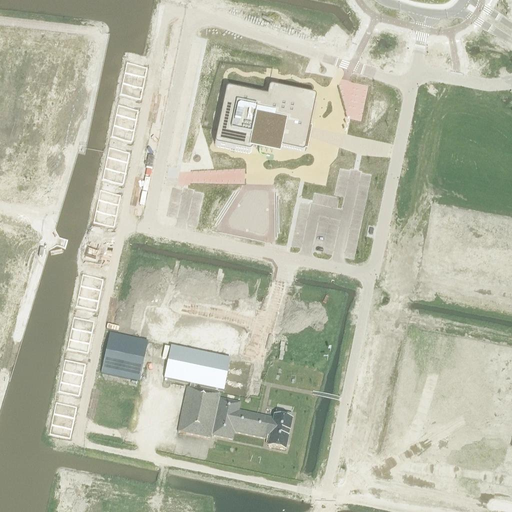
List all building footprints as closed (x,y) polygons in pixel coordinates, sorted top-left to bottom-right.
[(0,31),(0,48),(9,50),(11,33),(0,31)] [(11,33),(9,50),(20,51),(22,34),(11,33)] [(22,34),(20,51),(32,52),(34,36),(22,34)] [(34,36),(32,52),(71,57),(70,62),(89,66),(94,42),(34,36)] [(70,62),(68,73),(87,76),(89,66),(70,62)] [(124,71),(120,94),(140,98),(145,76),(135,74),(137,64),(133,63),(131,73),(124,71)] [(68,73),(66,83),(85,87),(87,76),(68,73)] [(66,83),(64,94),(83,97),(85,87),(66,83)] [(214,144),(214,145),(214,146),(214,147),(215,147),(215,148),(216,148),(217,148),(247,155),(248,155),(249,154),(250,154),(250,153),(251,153),(251,152),(252,146),(269,150),(270,144),(277,145),(277,146),(277,147),(277,148),(277,149),(278,149),(278,150),(279,150),(279,151),(280,151),(300,155),(301,155),(302,155),(303,154),(304,154),(304,153),(305,150),(315,102),(315,101),(315,100),(314,100),(314,99),(313,98),(312,98),(272,89),(271,89),(270,89),(269,89),(269,90),(268,90),(268,91),(267,91),(267,92),(266,99),(229,91),(228,91),(227,91),(226,91),(225,92),(225,93),(224,94),(214,144)] [(59,97),(57,108),(72,111),(76,112),(78,101),(59,97)] [(116,114),(111,136),(132,141),(136,118),(126,116),(128,107),(124,106),(122,115),(116,114)] [(53,107),(50,116),(69,121),(72,111),(57,108),(53,107)] [(50,116),(47,126),(66,132),(69,121),(50,116)] [(47,126),(44,137),(63,142),(66,132),(47,126)] [(44,137),(41,147),(60,152),(63,142),(44,137)] [(41,147),(38,157),(57,163),(60,152),(41,147)] [(107,157),(102,179),(123,183),(127,161),(118,159),(120,149),(115,149),(113,158),(107,157)] [(38,157),(35,169),(53,174),(57,163),(38,157)] [(35,169),(31,180),(50,185),(53,174),(35,169)] [(5,179),(1,198),(11,200),(15,181),(5,179)] [(31,180),(28,191),(47,196),(50,185),(31,180)] [(28,191),(25,202),(44,207),(47,196),(28,191)] [(98,199),(93,222),(114,226),(119,204),(109,202),(111,192),(106,191),(104,201),(98,199)] [(19,234),(16,245),(35,251),(39,240),(19,234)] [(16,245),(13,256),(32,262),(35,251),(16,245)] [(13,256),(10,267),(29,272),(32,262),(13,256)] [(10,267),(7,277),(26,283),(29,272),(10,267)] [(82,275),(77,298),(84,299),(82,309),(86,309),(88,300),(98,302),(103,280),(82,275)] [(7,277),(3,288),(22,294),(26,283),(7,277)] [(3,288),(0,299),(19,304),(22,294),(3,288)] [(0,299),(0,310),(16,315),(19,304),(0,299)] [(240,404),(219,400),(220,396),(193,390),(194,386),(221,391),(223,392),(242,396),(249,364),(234,360),(241,327),(148,308),(141,341),(146,342),(146,341),(196,351),(196,353),(170,347),(163,379),(190,385),(189,389),(187,389),(183,405),(177,434),(210,441),(211,437),(232,441),(232,440),(234,434),(266,441),(265,444),(267,445),(267,448),(284,451),(286,442),(288,431),(291,421),(290,421),(291,415),(275,412),(274,417),(273,417),(273,419),(264,417),(262,417),(260,417),(260,416),(238,412),(240,404)] [(0,310),(0,321),(13,326),(16,315),(0,310)] [(73,318),(69,340),(75,342),(73,351),(77,352),(79,343),(89,345),(94,322),(73,318)] [(0,321),(0,333),(10,336),(13,326),(0,321)] [(0,333),(0,345),(6,347),(10,336),(0,333)] [(139,382),(147,342),(146,342),(141,341),(109,335),(101,374),(139,382)] [(64,361),(60,383),(66,384),(64,394),(69,395),(71,385),(80,387),(85,365),(64,361)] [(119,383),(118,391),(137,394),(139,386),(119,383)] [(56,403),(51,425),(57,427),(55,436),(60,437),(62,428),(72,430),(76,407),(56,403)]
